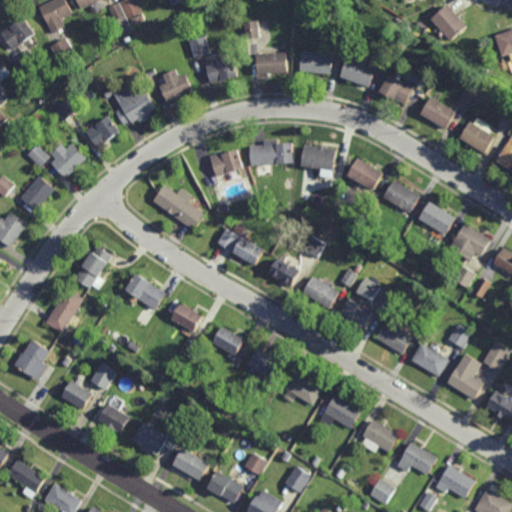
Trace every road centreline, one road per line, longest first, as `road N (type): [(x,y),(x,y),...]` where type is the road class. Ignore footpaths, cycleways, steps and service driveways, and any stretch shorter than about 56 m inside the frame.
road 1 (residential): [(511,208),(344,114),(298,107),(235,113),(158,148),(100,195),(0,331)]
road 2 (residential): [(511,460),(180,258),(100,195)]
road 3 (residential): [(179,511),(0,400)]
